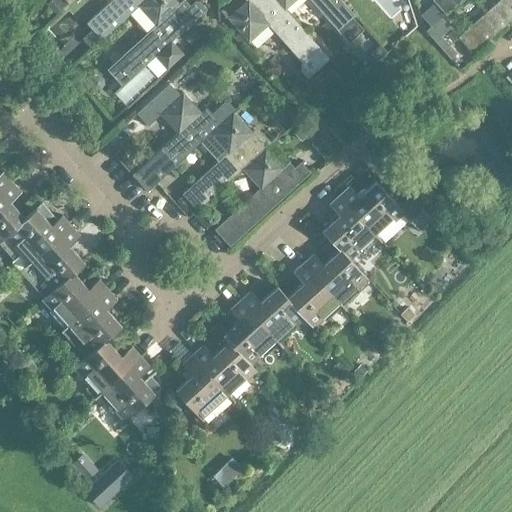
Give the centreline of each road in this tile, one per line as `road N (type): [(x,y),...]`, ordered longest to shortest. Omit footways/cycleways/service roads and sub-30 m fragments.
road 1 (residential): [(174,316),(97,176),(0,69)]
road 2 (residential): [(174,316),(351,154)]
